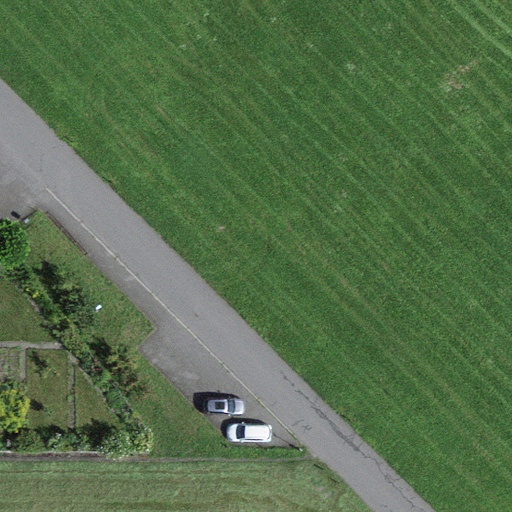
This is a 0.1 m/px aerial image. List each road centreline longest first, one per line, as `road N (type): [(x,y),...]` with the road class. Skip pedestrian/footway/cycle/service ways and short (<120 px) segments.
road 1 (unclassified): [(0,103),(407,511)]
road 2 (track): [(0,455),(349,452)]
